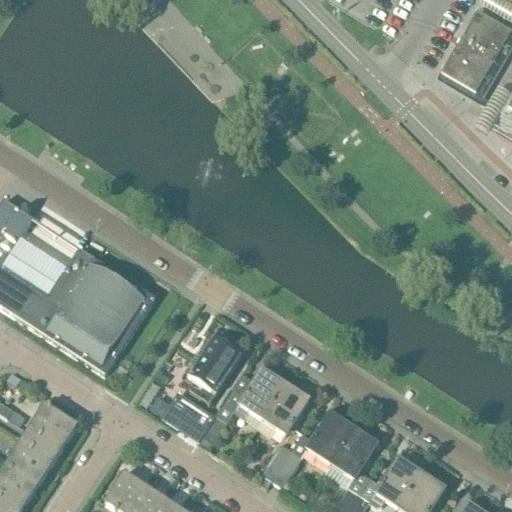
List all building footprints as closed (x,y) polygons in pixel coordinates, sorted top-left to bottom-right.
[(459,46),(493,67),(511,36),(476,16),(459,46)] [(493,67),(459,46),(440,78),(475,98),(493,67)] [(154,304),(78,255),(47,302),(1,272),(32,225),(3,206),(0,210),(0,313),(104,381),(154,304)] [(236,358),(230,354),(213,343),(187,382),(187,383),(210,398),(211,398),(214,400),(240,361),(236,358)] [(244,402),(233,395),(215,423),(213,426),(202,442),(213,449),(233,419),(243,425),(248,418),(261,427),(285,390),(262,374),(244,402)] [(285,390),(261,427),(262,428),(274,435),(284,442),(308,405),(285,390)] [(161,422),(160,424),(186,441),(198,448),(202,442),(213,426),(215,423),(177,398),(169,410),(161,422)] [(12,416),(0,407),(0,419),(7,424),(12,416)] [(43,409),(21,444),(4,470),(38,492),(77,431),(43,409)] [(291,456),(271,487),(282,494),(303,461),(313,468),(316,463),(329,472),(354,434),(330,419),(312,446),(301,439),(291,456)] [(354,434),(329,472),(352,486),(347,494),(348,494),(336,511),(351,511),(359,501),(369,484),(359,477),(377,449),(354,434)] [(271,487),(291,456),(280,449),(260,480),(271,487)] [(359,501),(351,511),(366,511),(368,509),(372,511),(381,511),(385,508),(391,511),(399,511),(421,478),(398,463),(380,491),(369,484),(359,501)] [(4,470),(0,476),(0,511),(24,511),(38,492),(4,470)] [(109,511),(130,511),(144,491),(123,478),(103,508),(109,511)] [(421,479),(399,511),(432,511),(436,507),(445,494),(421,479)] [(158,511),(164,504),(144,491),(130,511),(158,511)]
